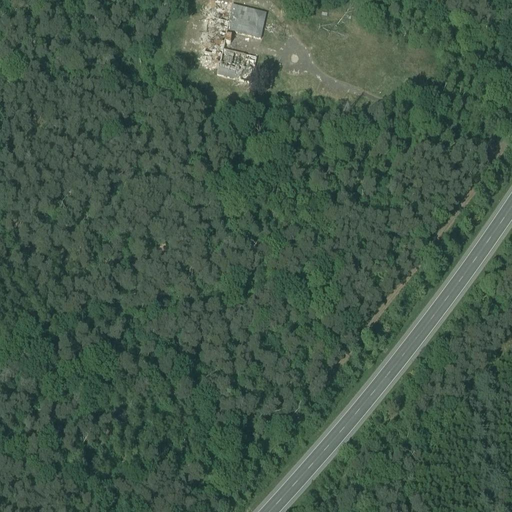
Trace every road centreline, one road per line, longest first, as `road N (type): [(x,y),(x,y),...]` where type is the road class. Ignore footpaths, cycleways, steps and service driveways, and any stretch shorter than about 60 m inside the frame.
road 1 (track): [(499,154),(372,326),(214,511)]
road 2 (primary): [(265,511),(467,270),(511,203)]
